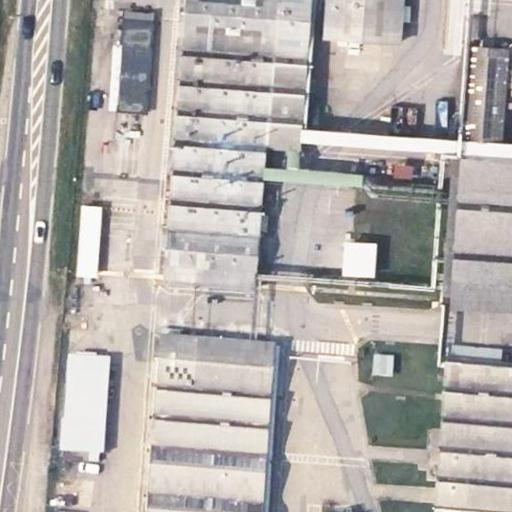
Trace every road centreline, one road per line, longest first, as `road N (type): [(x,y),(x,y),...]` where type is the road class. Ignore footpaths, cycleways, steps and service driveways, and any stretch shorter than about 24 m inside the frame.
road 1 (primary): [(5,511),(60,0)]
road 2 (primary): [(27,0),(0,263)]
